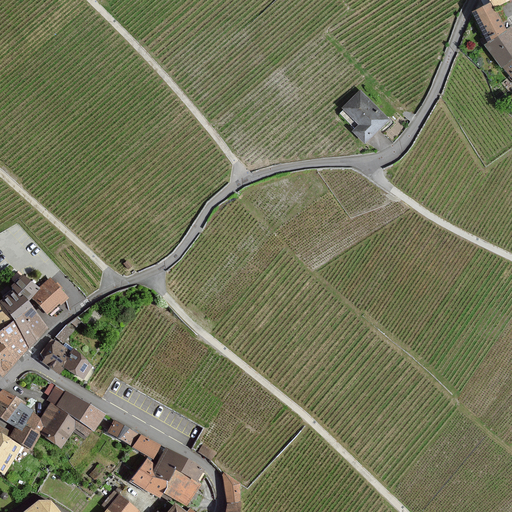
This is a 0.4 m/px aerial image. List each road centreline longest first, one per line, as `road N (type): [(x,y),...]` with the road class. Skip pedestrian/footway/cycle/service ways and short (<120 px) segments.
road 1 (unclassified): [(472,0),(429,103),(395,149),(374,160),(287,167),(232,187),(149,274)]
road 2 (track): [(149,274),(197,329),(308,419),(402,511)]
road 3 (residential): [(28,361),(201,461),(218,484),(219,511)]
road 4 (track): [(243,182),(148,57),(90,0)]
road 5 (track): [(511,257),(428,216),(389,187),(370,160)]
road 6 (track): [(118,286),(0,173)]
road 7 (residential): [(149,274),(82,306),(28,361)]
